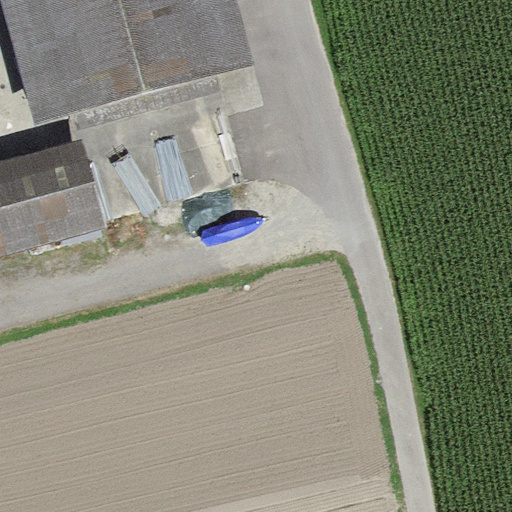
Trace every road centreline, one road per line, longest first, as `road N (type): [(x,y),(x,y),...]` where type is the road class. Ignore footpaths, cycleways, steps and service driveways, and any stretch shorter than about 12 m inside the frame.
road 1 (track): [(352,233),(0,319)]
road 2 (track): [(352,233),(413,511)]
road 3 (track): [(289,0),(352,233)]
